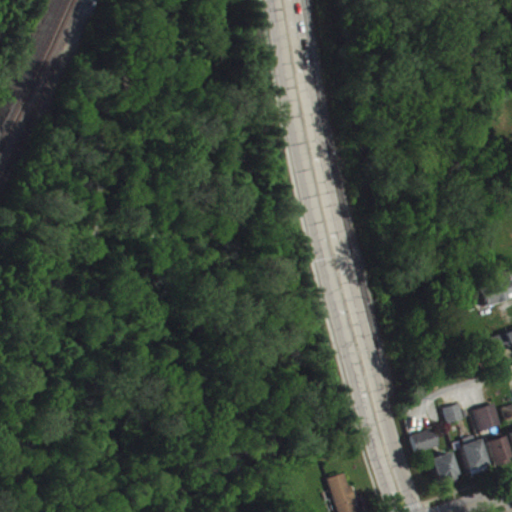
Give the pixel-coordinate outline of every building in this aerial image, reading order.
[(511,291),(508,278),(500,281),(499,278),(473,286),(479,305),(511,295),(511,291)] [(480,316),(511,305),(511,287),(511,286),(474,298),(480,316)] [(479,336),(511,325),(511,344),(511,341),(505,343),(504,339),(499,341),(501,350),(485,355),(479,336)] [(511,361),(511,339),(484,348),(490,367),(510,361),(510,362),(511,361)] [(511,400),(498,405),(503,418),(511,414),(511,400)] [(480,440),(501,433),(494,411),(473,418),(480,440)] [(443,416),(446,431),(462,427),(458,412),(443,416)] [(415,461),(439,454),(434,436),(410,443),(415,461)] [(459,448),(469,481),(487,475),(476,442),(459,448)] [(486,446),(492,474),(511,470),(505,442),(486,446)] [(429,466),(436,491),(457,485),(450,460),(429,466)] [(333,511),(354,511),(347,481),(327,486),(333,511)]
